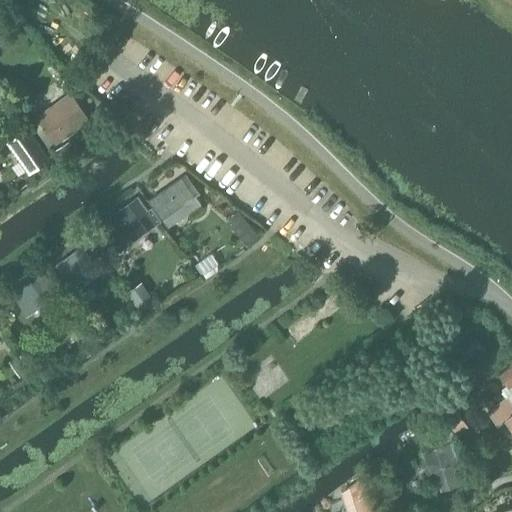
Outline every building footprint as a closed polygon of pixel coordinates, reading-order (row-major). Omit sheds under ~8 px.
[(69,92),(37,114),(43,123),(55,141),(87,119),(71,95),(69,92)] [(19,132),(7,141),(11,147),(13,145),(30,170),(28,171),(29,172),(47,159),(29,133),(23,137),(19,132)] [(156,195),(149,201),(161,218),(162,218),(168,226),(201,204),(194,195),(195,195),(183,177),(156,195)] [(137,197),(119,209),(137,235),(156,223),(137,197)] [(256,236),(243,220),(234,228),(246,244),(256,236)] [(69,283),(96,264),(83,247),(57,265),(69,283)] [(196,262),(203,272),(218,261),(210,250),(196,262)] [(38,266),(8,287),(26,313),(62,289),(55,279),(50,282),(38,266)] [(153,299),(141,282),(129,290),(140,307),(153,299)] [(465,360),(484,347),(473,332),(454,348),(465,361),(465,360)] [(484,347),(465,360),(468,365),(487,351),(484,347)] [(508,386),(511,383),(511,364),(499,373),(508,386)] [(511,403),(507,396),(488,410),(497,423),(505,417),(511,425),(511,403)] [(467,426),(458,413),(448,420),(457,433),(467,426)] [(458,484),(453,470),(461,468),(451,441),(422,451),(430,475),(435,473),(440,490),(458,484)] [(348,511),(375,511),(367,488),(363,475),(341,491),(348,511)]
